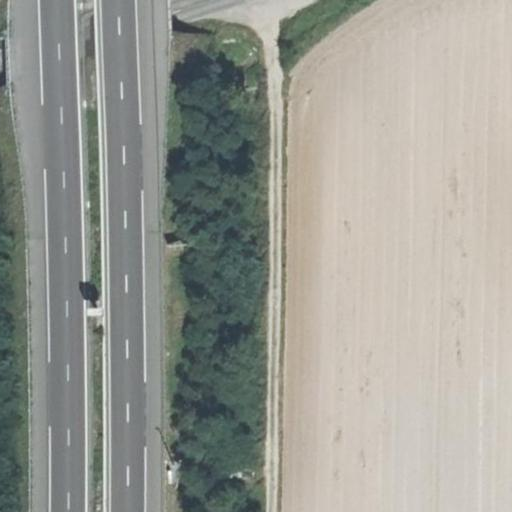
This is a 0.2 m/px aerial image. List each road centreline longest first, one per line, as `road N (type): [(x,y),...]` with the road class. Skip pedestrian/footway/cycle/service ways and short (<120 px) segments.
road 1 (track): [(272,0),(278,266),(270,511)]
road 2 (motorway): [(60,0),(70,511)]
road 3 (motorway): [(127,511),(119,0)]
road 4 (secondary): [(0,63),(208,0)]
